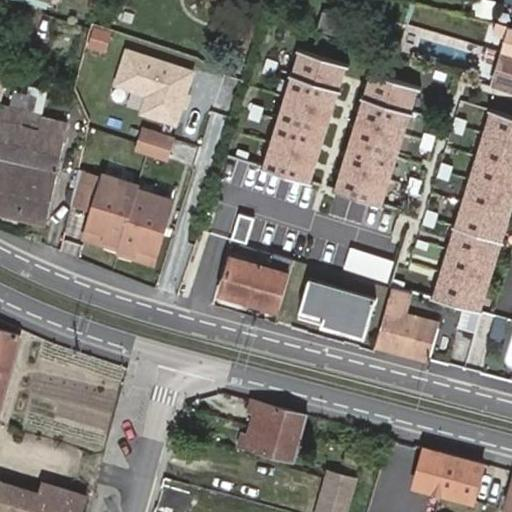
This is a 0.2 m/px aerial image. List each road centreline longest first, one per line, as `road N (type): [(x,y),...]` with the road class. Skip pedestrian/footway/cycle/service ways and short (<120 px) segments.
road 1 (tertiary): [(511,407),(95,294),(0,252)]
road 2 (tertiary): [(182,358),(511,444)]
road 3 (tertiary): [(0,292),(84,329),(182,358)]
road 4 (residential): [(134,511),(182,358)]
